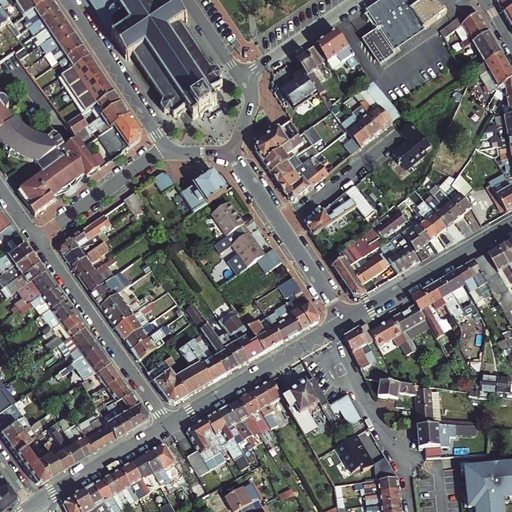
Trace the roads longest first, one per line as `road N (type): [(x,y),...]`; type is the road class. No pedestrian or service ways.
road 1 (residential): [(169,424),(36,241)]
road 2 (residential): [(334,329),(370,406),(407,451),(414,511)]
road 3 (tertiary): [(511,225),(345,322)]
road 4 (tertiary): [(334,329),(169,424)]
road 5 (residential): [(67,0),(165,147)]
road 6 (residential): [(36,241),(165,147)]
road 7 (tertiary): [(169,424),(39,502)]
road 8 (residential): [(241,77),(357,0)]
road 9 (residential): [(282,227),(389,138)]
